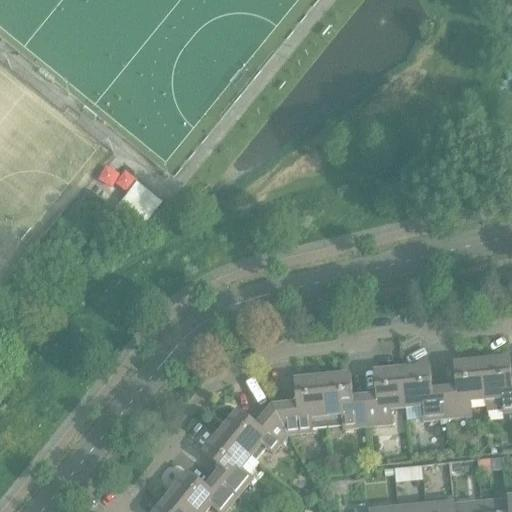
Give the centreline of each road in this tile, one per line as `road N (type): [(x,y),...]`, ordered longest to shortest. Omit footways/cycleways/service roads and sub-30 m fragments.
road 1 (tertiary): [(38,511),(189,332),(245,298),(511,236)]
road 2 (residential): [(114,511),(158,467),(208,390),(272,355),(382,334),(511,324)]
